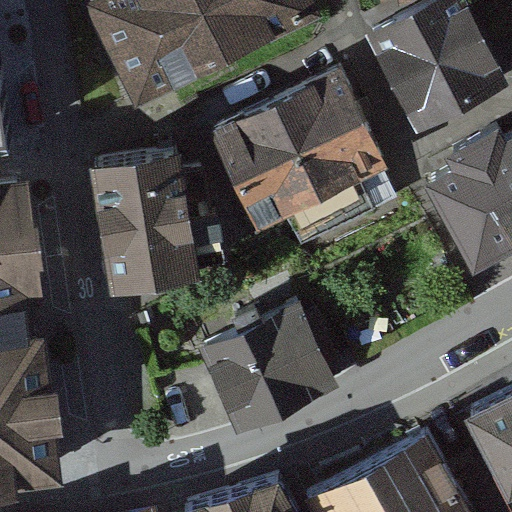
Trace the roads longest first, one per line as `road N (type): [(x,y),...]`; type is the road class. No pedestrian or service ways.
road 1 (residential): [(119,475),(46,0)]
road 2 (residential): [(119,475),(269,434),(511,308)]
road 3 (residential): [(0,503),(119,475)]
